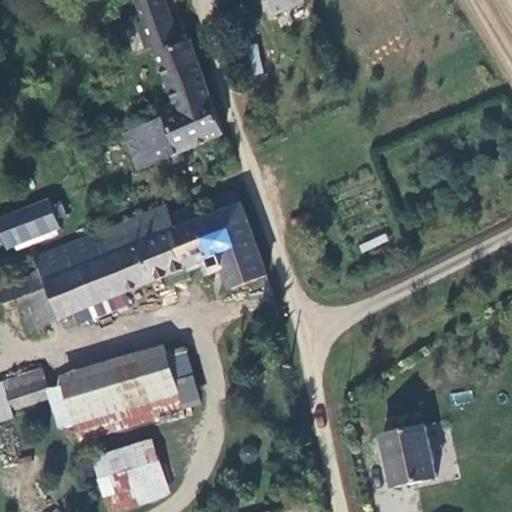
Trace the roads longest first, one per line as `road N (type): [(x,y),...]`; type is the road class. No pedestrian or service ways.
road 1 (unclassified): [(303,336),(215,42)]
road 2 (unclassified): [(303,336),(511,233)]
road 3 (unclassified): [(167,511),(211,444),(214,401),(194,319)]
road 4 (unclassified): [(341,511),(303,336)]
